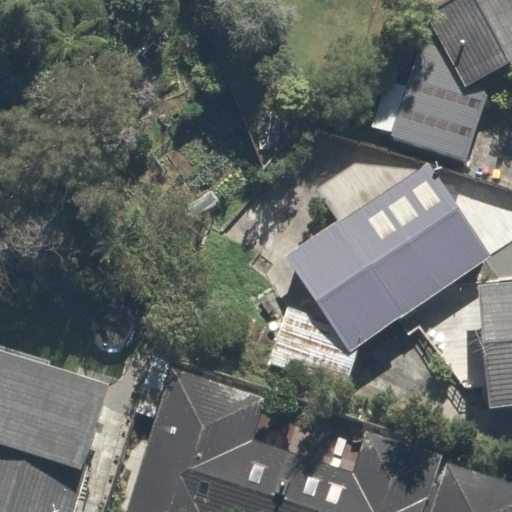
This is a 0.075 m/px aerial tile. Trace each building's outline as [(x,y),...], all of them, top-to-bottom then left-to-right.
[(511,0),(507,0),(430,44),(395,144),(470,165),(486,93),(511,78),(511,0)] [(256,329),(291,384),(314,369),(317,374),(492,264),(454,204),(389,245),(370,215),(282,270),(301,301),(256,329)] [(511,283),(492,284),(496,415),(511,414),(511,283)] [(93,511),(127,395),(0,358),(0,511),(93,511)] [(511,511),(511,508),(466,492),(458,511),(455,511),(269,445),(277,424),(181,390),(137,511),(511,511)]
